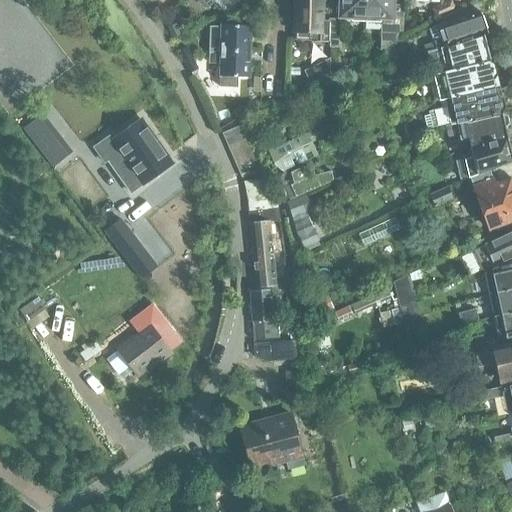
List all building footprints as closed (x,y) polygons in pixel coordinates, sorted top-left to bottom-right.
[(200,0),(208,9),(215,2),(224,13),(238,0),(200,0)] [(328,41),(329,20),(322,20),(323,0),(316,0),(315,0),(295,0),(294,34),(294,40),(328,41)] [(341,0),(341,20),(341,21),(366,21),(366,0),(341,0)] [(366,0),(366,21),(366,22),(380,23),(381,51),(403,38),(404,14),(392,14),(392,0),(366,0)] [(452,0),(448,0),(442,3),(442,5),(447,16),(457,12),(452,0)] [(442,5),(442,3),(433,7),(438,20),(447,16),(442,5)] [(442,24),(473,14),(471,8),(454,13),(441,20),(442,24)] [(430,51),(484,35),(488,33),(481,12),(437,26),(441,39),(428,44),(430,51)] [(341,48),(341,21),(341,20),(329,19),(329,20),(328,41),(331,41),(330,48),(341,48)] [(176,24),(168,28),(174,39),(182,35),(176,24)] [(251,60),(251,25),(222,25),(222,27),(211,27),(210,59),(251,60)] [(487,47),(484,35),(430,51),(427,51),(434,75),(491,61),(494,56),(492,49),(487,47)] [(193,59),(187,48),(180,52),(185,62),(193,59)] [(198,69),(193,59),(185,62),(190,73),(198,69)] [(250,77),(251,60),(210,59),(209,64),(220,64),(220,76),(250,77)] [(330,59),(305,71),(311,83),(329,74),(330,59)] [(491,62),(491,61),(434,75),(440,102),(496,88),(494,80),(498,75),(496,65),(491,62)] [(361,72),(358,65),(335,76),(342,81),(361,72)] [(386,97),(381,85),(354,97),(360,109),(386,97)] [(498,95),(496,88),(440,102),(442,108),(431,111),(435,127),(445,124),(446,128),(502,114),(502,113),(506,108),(504,98),(498,95)] [(424,97),(407,105),(412,115),(428,108),(424,97)] [(508,117),(502,114),(446,128),(450,143),(468,137),(471,148),(508,139),(505,129),(509,125),(508,117)] [(40,116),(24,128),(54,167),(70,155),(40,116)] [(120,151),(108,160),(111,164),(131,193),(173,164),(170,159),(153,136),(142,120),(112,140),(120,151)] [(328,123),(268,151),(274,165),(284,171),(318,155),(313,143),(333,133),(328,123)] [(245,138),(240,127),(240,126),(223,134),(228,145),(245,138)] [(275,134),(271,135),(271,134),(267,132),(262,134),(261,139),(264,146),(268,149),(273,147),(275,142),(274,141),(278,139),(275,134)] [(249,148),(245,138),(228,145),(232,156),(249,148)] [(508,139),(471,148),(473,157),(457,161),(461,179),(469,177),(469,178),(470,178),(491,171),(511,162),(511,147),(510,146),(508,139)] [(254,159),(249,148),(232,156),(237,166),(254,159)] [(409,160),(403,149),(395,153),(401,164),(409,160)] [(259,171),(254,159),(237,166),(242,178),(259,171)] [(287,201),(291,200),(308,192),(303,179),(307,177),(302,168),(290,174),(291,180),(279,183),(287,201)] [(493,178),(491,171),(470,178),(473,185),(490,229),(511,220),(511,185),(510,180),(496,185),(493,178)] [(454,199),(449,186),(429,195),(435,208),(454,199)] [(307,194),(291,200),(287,201),(299,236),(306,251),(323,243),(321,239),(320,240),(308,213),(313,211),(307,194)] [(435,208),(429,195),(423,198),(429,211),(435,208)] [(280,218),(277,202),(248,205),(249,212),(256,288),(269,287),(269,290),(250,292),(254,340),(279,338),(277,312),(293,310),(292,291),(286,292),(286,284),(278,285),(271,219),(280,218)] [(412,218),(407,206),(406,206),(397,210),(402,223),(412,218)] [(365,247),(401,230),(395,217),(359,233),(365,247)] [(497,264),(511,257),(511,233),(488,244),(473,251),(480,265),(483,270),(497,264)] [(136,238),(120,251),(142,279),(158,267),(136,238)] [(511,257),(497,264),(498,268),(491,269),(492,271),(485,272),(490,295),(511,290),(511,257)] [(394,281),(401,306),(416,300),(409,274),(394,281)] [(389,296),(386,288),(350,303),(354,312),(389,296)] [(511,313),(511,290),(490,295),(494,317),(511,313)] [(45,310),(47,308),(39,296),(20,310),(28,322),(45,310)] [(323,298),(317,300),(323,313),(328,311),(323,298)] [(421,316),(416,300),(401,306),(404,322),(421,316)] [(170,351),(183,342),(153,303),(130,321),(134,326),(140,334),(121,349),(119,346),(118,347),(119,349),(108,358),(123,377),(135,368),(140,375),(169,352),(171,355),(172,354),(170,351)] [(337,320),(352,313),(348,304),(334,310),(333,311),(337,320)] [(384,327),(404,322),(401,306),(380,312),(384,327)] [(458,313),(462,325),(479,321),(475,308),(458,313)] [(335,320),(331,311),(314,319),(318,328),(335,320)] [(511,313),(494,317),(499,339),(511,336),(511,313)] [(328,334),(321,336),(323,347),(330,345),(328,334)] [(486,344),(484,334),(463,338),(465,348),(486,344)] [(323,347),(321,336),(311,338),(313,349),(323,347)] [(253,343),(254,354),(267,360),(297,358),(295,339),(253,343)] [(491,345),(472,349),(476,372),(496,368),(500,385),(511,383),(511,344),(492,348),(491,345)] [(361,371),(359,363),(349,366),(350,373),(361,371)] [(314,379),(315,382),(323,381),(322,378),(331,376),(332,377),(345,374),(343,367),(330,370),(330,369),(320,371),(320,374),(313,374),(313,375),(312,375),(313,379),(314,379)] [(284,372),(286,389),(301,388),(299,370),(284,372)] [(511,414),(511,388),(503,390),(502,387),(473,392),(475,401),(503,396),(507,415),(511,414)] [(432,410),(423,412),(427,429),(436,428),(432,410)] [(303,455),(292,415),(241,428),(241,429),(242,429),(253,468),(252,468),(252,469),(285,460),(288,470),(305,465),(303,455)] [(511,433),(502,436),(504,444),(511,442),(511,441),(511,433)] [(511,456),(498,462),(505,480),(511,477),(511,456)]
